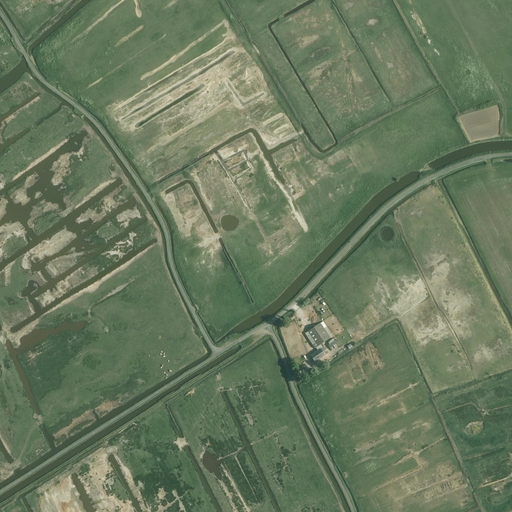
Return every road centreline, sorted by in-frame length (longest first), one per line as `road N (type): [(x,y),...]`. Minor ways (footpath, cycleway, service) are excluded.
road 1 (unclassified): [(218,354),(188,303),(148,196),(104,134),(31,65),(0,11)]
road 2 (track): [(262,327),(251,346),(0,508)]
road 3 (unclassified): [(268,324),(403,194),(469,161),(511,155)]
road 4 (unclassified): [(0,493),(218,354)]
road 5 (unclassified): [(352,511),(268,324)]
